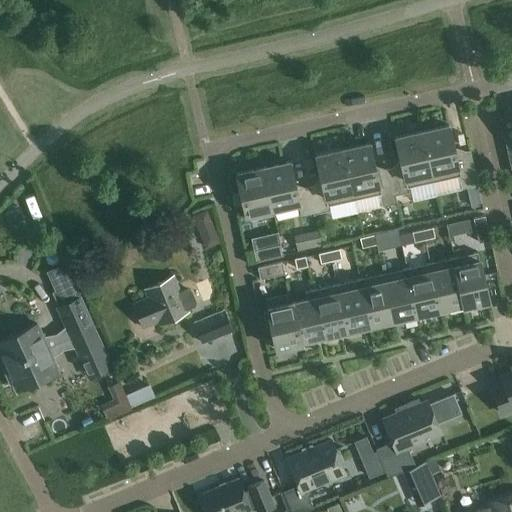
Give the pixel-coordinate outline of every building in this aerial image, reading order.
[(449,125),(422,131),(434,181),(459,176),(462,188),(478,185),(470,150),(455,154),(449,125)] [(402,166),(389,169),(395,195),(396,195),(410,192),(409,187),(434,181),(422,131),(396,137),(402,166)] [(369,143),(343,149),(354,200),(379,194),(382,207),(397,203),(396,195),(395,195),(389,169),(376,172),(369,143)] [(343,149),(316,155),(323,184),(309,187),(316,214),(330,210),(329,205),(354,200),(343,149)] [(290,162),(286,162),(263,168),(273,210),(298,204),(301,217),(316,214),(309,187),(296,190),(290,162)] [(273,210),(263,168),(237,174),(246,216),(273,210)] [(193,214),(197,223),(203,225),(212,222),(206,209),(193,214)] [(491,240),(485,215),(473,218),(479,242),(491,240)] [(433,227),(423,230),(425,240),(435,237),(433,227)] [(423,230),(399,235),(401,245),(425,240),(423,230)] [(384,232),(374,235),(376,244),(378,249),(387,247),(384,232)] [(296,249),(315,248),(314,235),(295,235),(296,249)] [(376,244),(374,235),(360,238),(362,248),(376,244)] [(254,250),(254,251),(256,261),(283,255),(281,244),(254,250)] [(339,249),(329,251),(331,261),(342,259),(339,249)] [(331,261),(329,251),(319,253),(321,263),(331,261)] [(489,301),(488,298),(487,294),(488,294),(478,252),(453,258),(464,304),(463,305),(464,306),(489,301)] [(308,266),(306,256),(295,259),(297,269),(308,266)] [(464,304),(453,258),(430,263),(441,310),(463,305),(464,304)] [(285,274),(282,262),(258,267),(261,279),(285,274)] [(441,310),(430,263),(407,268),(417,315),(441,310)] [(58,291),(74,284),(65,264),(49,271),(58,291)] [(407,268),(383,274),(394,320),(417,315),(407,268)] [(394,320),(383,274),(360,279),(370,326),(394,320)] [(174,276),(145,290),(148,298),(133,304),(143,328),(158,322),(160,326),(189,312),(188,309),(195,306),(196,302),(191,290),(188,289),(181,292),(174,276)] [(360,279),(336,284),(347,331),(370,326),(360,279)] [(336,284),(313,290),(324,336),(347,331),(336,284)] [(324,336),(313,290),(305,291),(307,299),(291,303),(300,342),(301,341),(324,336)] [(80,297),(58,307),(67,326),(56,334),(43,336),(37,323),(21,330),(20,328),(12,332),(13,334),(0,340),(0,360),(3,367),(93,327),(80,297)] [(300,342),(291,303),(267,308),(268,311),(264,312),(267,326),(271,325),(275,342),(277,349),(302,343),(301,341),(300,342)] [(195,322),(203,343),(233,330),(224,310),(195,322)] [(93,327),(3,367),(10,384),(14,382),(17,389),(35,381),(36,384),(44,380),(43,378),(58,371),(53,358),(63,349),(76,347),(89,376),(111,366),(93,327)] [(511,365),(511,366),(511,371),(501,376),(504,383),(492,388),(502,413),(511,409),(511,365)] [(117,380),(100,387),(112,414),(129,407),(117,380)] [(129,406),(153,397),(148,383),(124,392),(129,406)] [(388,477),(416,466),(408,447),(441,433),(437,423),(462,413),(453,393),(429,404),(427,400),(420,403),(418,399),(404,405),(406,409),(383,419),(392,442),(376,448),(388,477)] [(291,511),(303,511),(314,508),(306,489),(345,473),(331,440),(287,458),(298,485),(283,491),(291,511)] [(358,448),(362,457),(373,453),(369,443),(358,448)] [(404,472),(418,505),(440,495),(426,462),(404,472)] [(250,489),(244,491),(239,478),(200,494),(207,511),(243,511),(252,509),(251,508),(257,506),(259,511),(260,511),(274,506),(264,480),(249,487),(250,489)] [(511,511),(511,495),(488,503),(489,505),(467,511),(466,511),(511,511)] [(342,511),(338,503),(327,508),(328,511),(342,511)]
